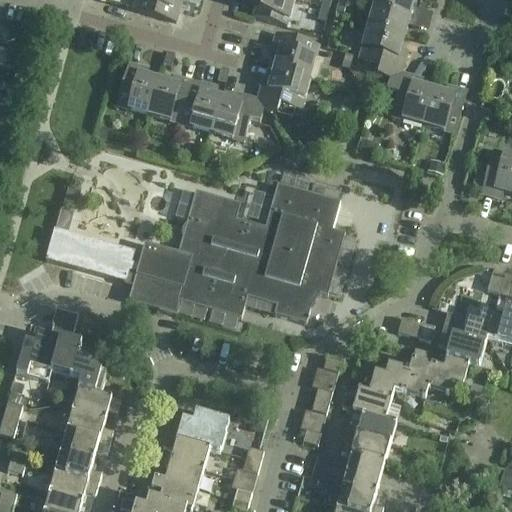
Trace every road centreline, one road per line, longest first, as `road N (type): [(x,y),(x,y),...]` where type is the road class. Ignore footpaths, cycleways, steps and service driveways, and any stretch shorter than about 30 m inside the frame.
road 1 (residential): [(437,220),(414,302),(303,360),(294,400)]
road 2 (residential): [(166,366),(141,318),(61,298),(23,326),(0,320)]
road 3 (residential): [(166,366),(156,398),(134,412),(106,511)]
road 4 (residential): [(484,70),(437,220)]
road 5 (residential): [(71,13),(203,54)]
road 6 (residential): [(294,400),(166,366)]
